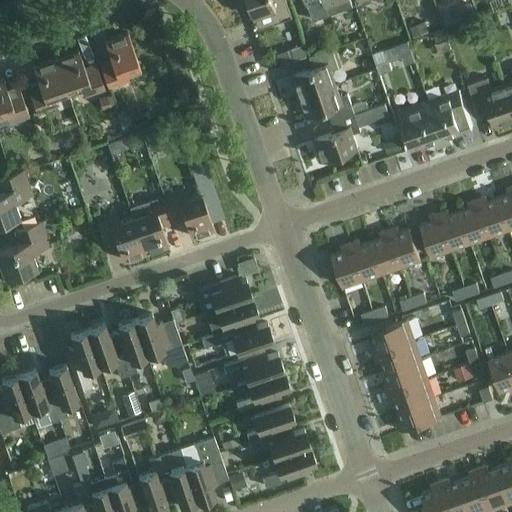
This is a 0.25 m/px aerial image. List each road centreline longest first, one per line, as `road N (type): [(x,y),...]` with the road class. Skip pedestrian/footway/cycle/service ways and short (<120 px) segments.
road 1 (residential): [(278,223),(0,312)]
road 2 (residential): [(278,223),(368,472)]
road 3 (residential): [(186,0),(209,21),(231,74),(278,223)]
road 4 (residential): [(511,151),(278,223)]
road 5 (residential): [(368,472),(511,425)]
road 6 (residential): [(368,472),(241,511)]
road 7 (residential): [(0,50),(94,18),(108,0)]
